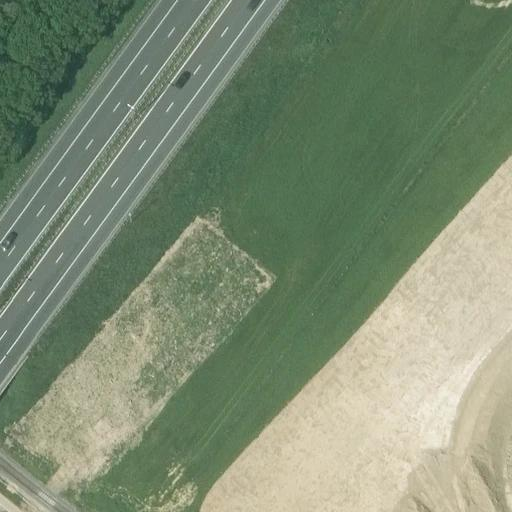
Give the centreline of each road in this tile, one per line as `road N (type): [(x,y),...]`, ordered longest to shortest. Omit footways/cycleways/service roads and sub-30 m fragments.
road 1 (motorway): [(0,348),(253,0)]
road 2 (motorway): [(187,0),(0,255)]
